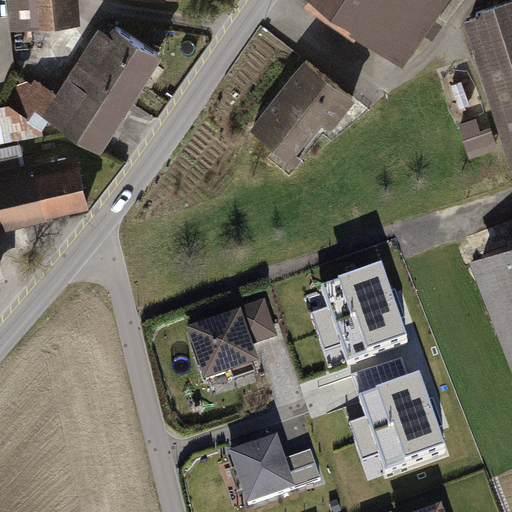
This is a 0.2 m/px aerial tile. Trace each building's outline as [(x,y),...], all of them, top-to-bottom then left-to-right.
[(71,0),(2,0),(5,27),(74,21),(71,0)] [(312,0),(396,59),(438,0),(312,0)] [(511,160),(511,0),(494,0),(458,12),(506,162),(511,160)] [(93,153),(154,52),(95,17),(34,118),(93,153)] [(347,92),(292,53),(238,129),(293,168),(347,92)] [(0,167),(0,222),(69,206),(56,154),(0,167)] [(511,371),(511,242),(458,266),(505,374),(511,371)] [(385,267),(324,288),(350,363),(411,343),(385,267)] [(247,314),(197,331),(217,389),(267,371),(247,314)] [(422,379),(361,400),(387,475),(448,454),(422,379)] [(252,511),(262,511),(308,498),(290,439),(235,456),(252,511)]
